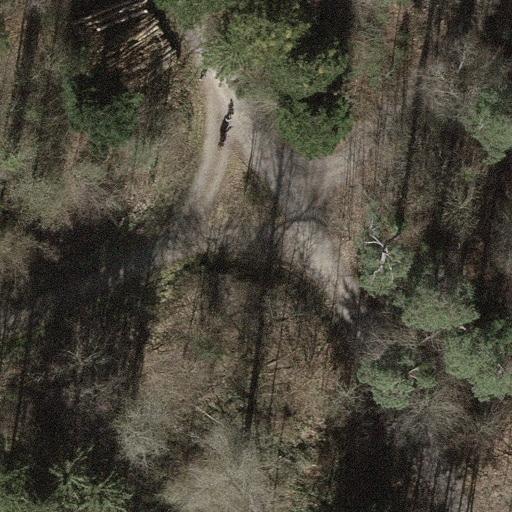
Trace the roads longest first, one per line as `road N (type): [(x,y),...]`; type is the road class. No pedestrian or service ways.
road 1 (track): [(182,0),(463,511)]
road 2 (track): [(0,323),(129,271),(178,239),(206,201),(224,151),(226,80)]
road 3 (track): [(296,206),(374,134),(493,0)]
road 4 (track): [(160,254),(250,235),(325,259)]
